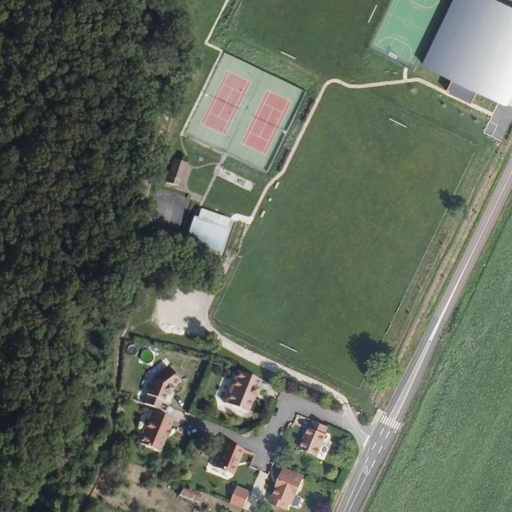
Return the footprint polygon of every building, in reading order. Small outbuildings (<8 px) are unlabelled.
[(511,0),(453,0),(423,63),(453,78),(447,90),(460,96),(473,103),(479,90),(509,105),(511,99),(511,0)] [(187,173),(176,170),(168,193),(178,197),(187,173)] [(227,230),(192,219),(185,241),(220,253),(227,230)] [(144,404),(158,410),(161,401),(163,402),(166,395),(167,396),(172,389),(171,388),(179,382),(167,367),(152,379),(145,395),(147,395),(144,404)] [(258,389),(256,388),(259,380),(237,371),(224,404),(246,413),(253,397),(254,397),(258,389)] [(168,430),(172,420),(151,411),(138,444),(158,452),(165,436),(168,430)] [(310,427),(300,449),(317,456),(326,434),(325,434),(328,427),(314,421),(311,428),(310,427)] [(34,447),(39,450),(45,440),(40,437),(34,447)] [(232,475),(243,450),(224,442),(213,467),(232,475)] [(284,467),(283,471),(303,479),(305,476),(284,467)] [(303,479),(283,471),(279,481),(282,482),(280,488),(278,487),(274,496),(273,495),(269,503),(286,509),(289,503),(291,504),(295,495),(297,495),(303,479)] [(198,504),(201,495),(182,487),(179,496),(198,504)] [(244,508),(250,493),(237,487),(231,503),(244,508)]
